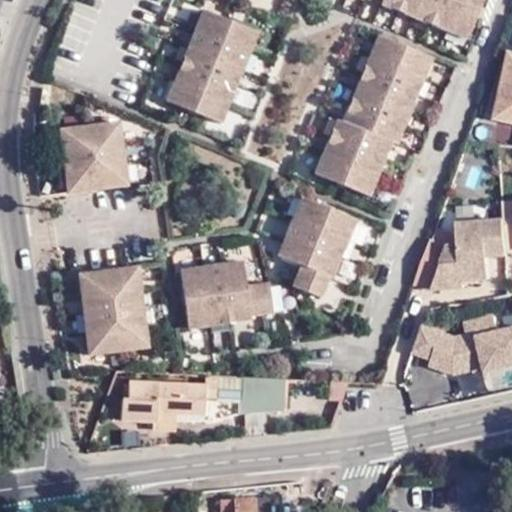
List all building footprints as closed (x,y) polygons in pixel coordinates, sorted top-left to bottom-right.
[(385,0),(384,5),(468,39),(478,17),(480,18),(484,8),(482,7),(484,0),(385,0)] [(202,114),(224,122),(260,32),(206,11),(170,101),(191,110),(190,112),(201,116),(202,114)] [(338,121),(317,175),(339,184),(338,186),(348,191),(350,188),(371,196),(392,142),(400,145),(433,58),(412,50),(413,46),(403,42),(401,46),(379,37),(345,124),(338,121)] [(511,61),(501,108),(511,109),(511,61)] [(499,117),(511,119),(511,109),(501,108),(499,117)] [(119,124),(62,130),(70,193),(127,186),(119,124)] [(303,199),(279,256),(302,267),(294,288),(322,299),(331,279),(334,280),(357,221),(335,212),(336,209),(326,205),(325,209),(303,199)] [(451,245),(440,241),(425,283),(437,288),(437,287),(442,274),(466,272),(466,279),(468,279),(493,277),(491,254),(511,253),(511,250),(511,201),(507,201),(508,219),(461,223),(463,244),(451,245)] [(425,283),(440,241),(433,239),(417,280),(425,283)] [(243,263),(181,270),(184,294),(181,295),(182,305),(185,305),(187,329),(251,321),(251,318),(273,315),(269,285),(246,288),(243,263)] [(138,268),(80,275),(89,354),(147,346),(138,268)] [(468,284),(468,279),(466,279),(466,272),(442,274),(437,287),(468,284)] [(465,325),(418,332),(424,374),(511,362),(511,323),(499,326),(497,313),(464,318),(465,325)] [(282,414),(283,383),(240,380),(205,378),(204,389),(203,400),(239,402),(238,418),(243,417),(264,416),(282,414)] [(203,400),(204,389),(128,384),(127,401),(123,401),(121,421),(155,425),(156,415),(176,416),(203,418),(203,400)] [(347,386),(334,386),(330,398),(342,402),(347,386)] [(174,432),(176,416),(156,415),(155,425),(155,431),(174,432)] [(266,437),(264,416),(243,417),(245,439),(266,437)] [(254,511),(254,499),(223,501),(223,511),(254,511)] [(272,511),(273,499),(254,499),(254,511),(272,511)]
